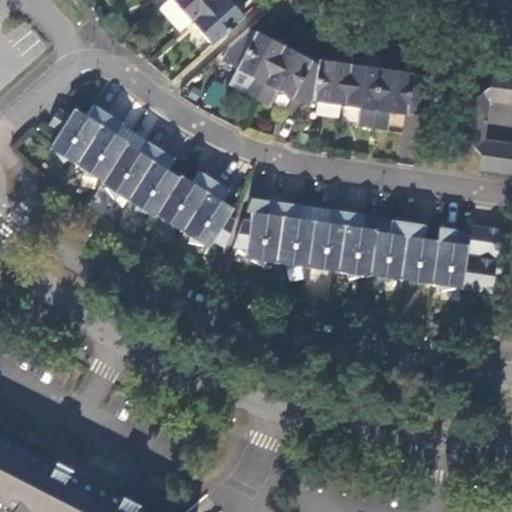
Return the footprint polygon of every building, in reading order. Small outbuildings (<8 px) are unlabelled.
[(191,23),(169,0),(158,10),(178,34),(191,23)] [(169,0),(191,23),(215,0),(169,0)] [(212,45),(244,17),(230,0),(215,0),(191,23),(212,45)] [(258,98),(285,44),(256,29),(254,31),(250,28),(227,49),(224,59),(240,68),(251,74),(244,90),(258,98)] [(344,105),(352,45),(342,42),(339,61),(319,57),(318,64),(313,99),(344,105)] [(314,60),(285,44),(258,98),(269,104),(277,88),(292,96),(295,94),(311,103),(313,99),(318,64),(313,62),(314,60)] [(372,127),(380,68),(364,64),(365,48),(352,45),(344,105),(360,107),(359,124),(372,127)] [(251,74),(240,68),(235,77),(235,82),(245,87),(251,74)] [(420,116),(426,75),(380,68),(372,127),(388,129),(390,110),(420,116)] [(511,103),(511,73),(491,70),(489,84),(471,98),(458,95),(456,111),(489,117),(491,101),(511,103)] [(61,133),(53,145),(52,144),(48,149),(55,153),(62,163),(68,159),(77,166),(109,114),(93,104),(86,115),(75,108),(70,117),(61,133)] [(61,133),(70,117),(61,111),(50,125),(61,133)] [(489,117),(456,111),(454,119),(488,125),(489,117)] [(127,145),(129,141),(116,133),(121,125),(122,121),(109,114),(77,166),(83,170),(84,176),(96,177),(104,182),(127,145)] [(488,125),(454,119),(452,136),(467,139),(479,155),(477,169),(511,173),(511,142),(485,137),(488,125)] [(134,133),(121,125),(116,133),(129,141),(134,133)] [(146,140),(134,133),(129,141),(127,145),(138,151),(146,140)] [(129,201),(160,149),(146,140),(138,151),(127,145),(104,182),(102,185),(113,197),(120,196),(129,201)] [(173,157),(160,149),(129,201),(135,205),(136,210),(150,215),(155,218),(157,215),(180,177),(166,169),(173,157)] [(183,231),(216,179),(201,170),(193,181),(182,174),(180,177),(157,215),(162,218),(169,228),(175,226),(183,231)] [(216,179),(183,231),(191,235),(192,242),(203,244),(210,248),(214,240),(227,248),(237,219),(231,215),(235,206),(223,198),(230,187),(216,179)] [(120,196),(113,197),(122,206),(124,208),(129,201),(120,196)] [(277,261),(285,204),(267,202),(265,213),(251,211),(250,218),(245,217),(235,245),(247,248),(245,257),(252,258),(263,266),(267,260),(277,261)] [(308,266),(314,220),(299,217),(300,206),(285,204),(277,261),(284,262),(288,268),(301,265),(308,266)] [(326,273),(330,267),(339,268),(347,213),(329,210),(327,221),(314,220),(308,266),(315,267),(326,273)] [(376,229),(376,228),(363,226),(364,215),(347,213),(339,268),(346,270),(348,275),(364,273),(370,274),(376,229)] [(378,216),(364,215),(363,226),(376,228),(378,216)] [(394,218),(378,216),(376,228),(376,229),(393,232),(394,218)] [(401,278),(409,220),(394,218),(393,232),(376,229),(370,274),(370,276),(377,277),(388,282),(391,277),(401,278)] [(421,221),(409,220),(401,278),(410,280),(411,286),(423,282),(432,283),(438,237),(420,235),(421,221)] [(455,285),(464,286),(469,252),(483,254),(487,224),(471,222),(469,241),(454,239),(455,226),(440,224),(438,237),(432,283),(438,284),(440,284),(441,289),(455,285)] [(483,254),(497,256),(501,226),(487,224),(483,254)] [(470,228),(455,226),(454,239),(469,241),(470,228)] [(497,256),(504,257),(511,258),(511,227),(501,226),(497,256)] [(464,286),(492,291),(493,291),(495,272),(502,273),(504,257),(497,256),(483,254),(469,252),(464,286)] [(84,511),(96,491),(68,477),(65,482),(59,479),(53,476),(56,470),(0,440),(0,505),(13,511),(84,511)] [(65,482),(68,477),(56,470),(53,476),(59,479),(65,482)] [(123,505),(96,491),(84,511),(137,511),(136,511),(123,511),(120,510),(123,505)]
